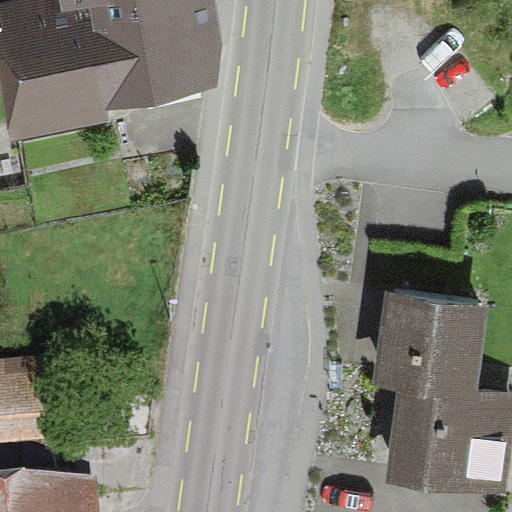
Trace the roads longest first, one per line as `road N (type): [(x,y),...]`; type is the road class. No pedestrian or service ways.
road 1 (primary): [(255,133),(205,511)]
road 2 (residential): [(255,133),(511,167)]
road 3 (primary): [(271,0),(255,133)]
